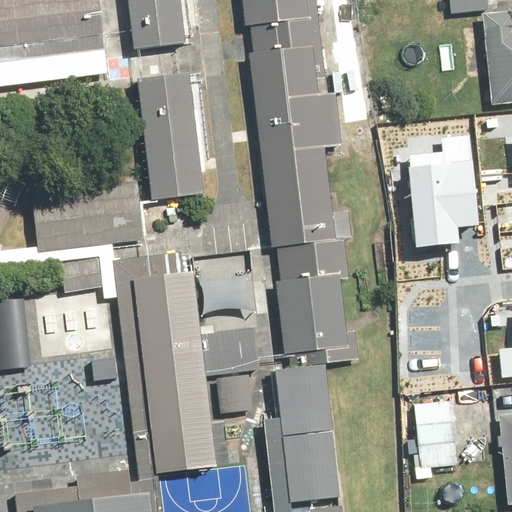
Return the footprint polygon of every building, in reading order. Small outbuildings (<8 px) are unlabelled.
[(108,0),(0,0),(0,63),(114,51),(108,0)] [(178,0),(121,0),(127,48),(184,42),(178,0)] [(321,0),(248,0),(288,361),(360,353),(321,0)] [(492,0),(454,0),(456,14),(493,11),(492,0)] [(511,12),(489,14),(495,104),(511,102),(511,12)] [(192,73),(128,80),(143,209),(206,202),(192,73)] [(408,155),(416,245),(459,242),(458,226),(479,225),(472,135),(443,137),(444,152),(408,155)] [(128,175),(29,186),(35,244),(134,233),(128,175)] [(189,250),(127,257),(152,486),(214,480),(189,250)] [(35,297),(0,300),(0,367),(1,372),(43,367),(35,297)] [(511,347),(500,349),(503,374),(511,373),(511,347)] [(122,359),(93,362),(96,385),(124,382),(122,359)] [(321,363),(270,368),(286,511),(320,511),(337,510),(321,363)] [(461,403),(421,406),(422,471),(435,470),(435,468),(461,468),(461,403)] [(511,414),(507,414),(507,437),(499,437),(500,450),(508,450),(510,507),(511,506),(511,414)]
